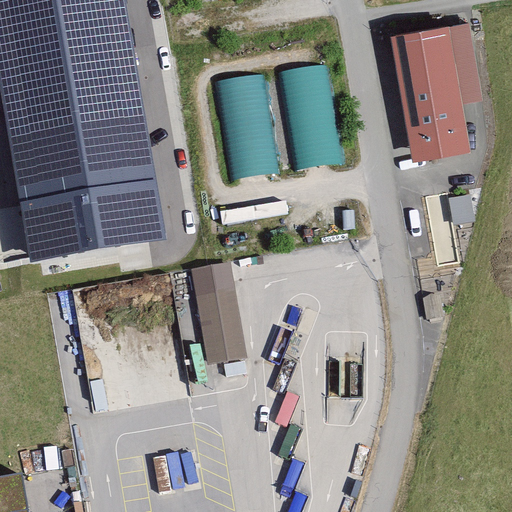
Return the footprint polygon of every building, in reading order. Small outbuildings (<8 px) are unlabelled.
[(0,0),(0,71),(31,262),(165,240),(126,0),(0,0)] [(393,38),(414,159),(469,149),(460,101),(481,98),(468,25),(393,38)] [(343,162),(328,65),(281,72),(296,169),(343,162)] [(234,179),(281,172),(265,74),(219,81),(234,179)] [(454,221),(473,220),(473,197),(454,197),(454,221)] [(197,294),(209,365),(250,358),(238,287),(197,294)] [(0,511),(28,511),(23,480),(0,483),(0,511)]
